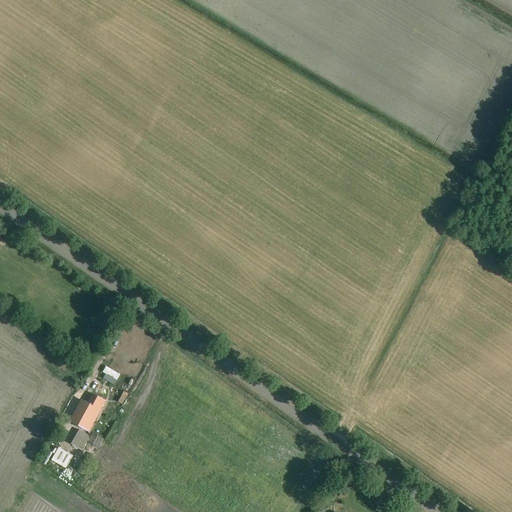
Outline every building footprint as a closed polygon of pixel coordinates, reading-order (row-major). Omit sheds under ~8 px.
[(93,422),(104,401),(92,394),(87,403),(80,400),(69,420),(87,430),(92,421),(93,422)] [(88,442),(99,448),(105,439),(93,433),(88,442)] [(36,464),(41,467),(46,455),(41,453),(36,464)] [(41,469),(50,474),(58,461),(48,455),(41,469)] [(34,484),(39,480),(36,475),(30,479),(34,484)]
